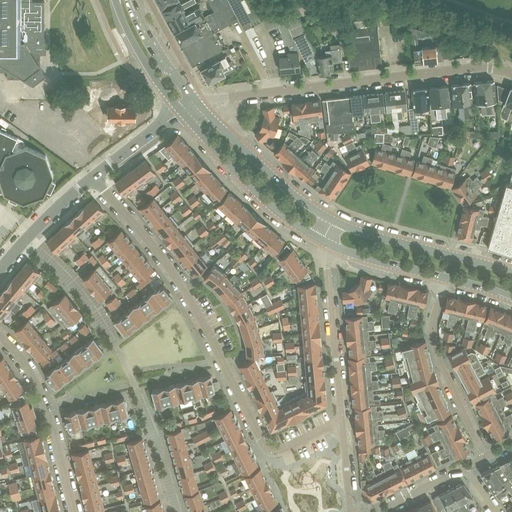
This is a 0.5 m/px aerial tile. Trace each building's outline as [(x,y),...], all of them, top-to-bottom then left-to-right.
[(0,0),(0,71),(7,72),(7,79),(23,79),(33,85),(46,74),(40,66),(40,54),(46,54),(46,38),(44,38),(44,1),(32,1),(31,0),(0,0)] [(179,0),(162,9),(166,17),(182,8),(196,1),(197,0),(187,0),(181,3),(179,0)] [(180,43),(183,48),(192,65),(222,50),(213,31),(237,19),(227,0),(208,0),(215,11),(205,16),(207,20),(198,24),(196,25),(194,21),(190,24),(175,32),(180,43)] [(266,29),(277,24),(287,43),(294,38),(285,20),(280,10),(275,0),(228,0),(242,25),(260,60),(263,59),(251,37),(257,34),(252,25),(262,20),(266,29)] [(277,0),(275,0),(280,10),(285,20),(294,38),(301,52),(312,73),(320,72),(318,55),(306,32),(292,4),(277,0)] [(188,20),(190,24),(194,21),(205,16),(200,6),(185,14),(182,8),(166,17),(172,28),(188,20)] [(382,66),(379,48),(377,26),(368,27),(367,19),(349,21),(350,29),(347,30),(350,52),(348,52),(350,70),(382,66)] [(423,61),(437,60),(436,46),(419,47),(417,35),(411,35),(412,41),(413,40),(415,62),(423,61)] [(294,38),(287,43),(292,52),(279,53),(281,71),(300,70),(298,52),(301,52),(294,38)] [(318,55),(320,72),(320,73),(328,72),(328,69),(333,68),(332,61),(342,61),(340,43),(330,44),(330,50),(325,50),(325,55),(318,55)] [(476,46),(467,43),(465,49),(474,52),(476,46)] [(209,83),(231,71),(234,69),(230,61),(228,62),(225,56),(201,69),(205,76),(204,78),(206,81),(208,82),(209,83)] [(494,80),(483,81),(487,113),(492,112),(491,101),(496,101),(494,80)] [(482,113),(487,113),(483,81),(474,82),(476,103),(481,102),(482,113)] [(470,83),(460,84),(465,119),(469,118),(467,103),(472,102),(470,83)] [(465,119),(460,84),(451,85),(453,104),(459,104),(460,114),(458,114),(459,122),(465,121),(465,119)] [(447,85),(438,86),(442,118),(447,118),(445,105),(449,104),(447,85)] [(501,106),(506,92),(507,90),(497,85),(497,87),(498,105),(501,106)] [(442,118),(438,86),(429,87),(431,106),(436,106),(437,119),(442,118)] [(427,87),(412,89),(414,109),(409,109),(409,115),(410,118),(415,117),(415,114),(430,113),(427,87)] [(511,107),(511,106),(511,88),(510,88),(501,113),(501,117),(507,120),(511,107)] [(404,90),(394,91),(397,118),(402,118),(401,109),(406,108),(404,90)] [(397,118),(394,91),(385,92),(387,111),(391,110),(392,120),(397,119),(397,118)] [(382,92),(372,93),(376,121),(380,120),(379,111),(384,110),(382,92)] [(372,93),(363,94),(365,113),(370,112),(371,121),(376,121),(372,93)] [(361,95),(350,96),(352,112),(357,112),(358,122),(359,125),(360,125),(360,122),(365,122),(361,95)] [(355,132),(352,112),(350,96),(326,98),(329,122),(325,122),(326,131),(355,132)] [(320,99),(310,100),(313,122),(318,121),(319,127),(324,126),(320,99)] [(313,122),(310,100),(301,102),(305,129),(306,136),(310,137),(309,128),(308,122),(313,122)] [(306,136),(305,129),(301,102),(291,103),(294,125),(300,124),(300,129),(298,130),(299,133),(306,136)] [(125,120),(125,119),(134,119),(134,116),(135,116),(137,114),(137,112),(135,109),(134,109),(134,107),(124,107),(124,106),(122,106),(122,104),(117,104),(117,106),(115,106),(115,107),(109,107),(109,119),(118,119),(118,120),(125,120)] [(264,115),(262,123),(276,127),(279,117),(275,116),(273,106),(263,108),(264,115)] [(417,117),(415,117),(410,118),(411,126),(412,134),(418,134),(418,130),(417,117)] [(276,127),(262,123),(259,130),(255,133),(262,141),(269,134),(273,136),(276,127)] [(0,193),(3,192),(3,194),(10,196),(8,199),(16,202),(17,200),(23,203),(44,195),(46,192),(50,193),(55,182),(51,180),(53,176),(46,155),(26,146),(25,146),(23,140),(0,129),(0,193)] [(273,152),(281,159),(302,137),(301,136),(299,138),(297,136),(289,132),(287,136),(294,139),(288,145),(283,142),(273,152)] [(186,144),(177,134),(165,145),(173,155),(186,144)] [(407,146),(408,143),(410,136),(405,136),(402,144),(407,146)] [(280,159),(289,167),(299,155),(294,151),(303,142),(305,144),(309,140),(307,138),(302,137),(281,159),(280,159)] [(314,146),(318,150),(323,143),(319,140),(314,146)] [(353,140),(349,142),(360,167),(369,162),(363,149),(362,149),(360,144),(355,146),(353,140)] [(272,150),(277,145),(273,141),(268,146),(272,150)] [(351,171),(360,167),(349,142),(345,144),(348,150),(343,152),(351,171)] [(371,162),(381,165),(388,144),(383,142),(381,149),(375,148),(371,162)] [(323,143),(318,150),(322,153),(327,146),(323,143)] [(193,152),(186,144),(173,155),(181,164),(194,152),(193,152)] [(381,165),(391,168),(393,162),(399,164),(401,156),(400,155),(390,152),(392,145),(388,144),(381,165)] [(330,148),(326,153),(331,157),(335,152),(330,148)] [(391,168),(410,174),(414,160),(409,158),(412,151),(407,150),(402,148),(400,155),(401,156),(399,164),(393,162),(391,168)] [(296,173),(315,152),(312,149),(303,159),(299,155),(289,167),(296,173)] [(202,161),(194,152),(181,164),(189,173),(202,161)] [(315,152),(296,173),(304,180),(314,169),(309,165),(318,155),(315,152)] [(412,175),(422,178),(429,157),(424,155),(421,162),(416,160),(412,175)] [(422,178),(432,181),(436,166),(431,165),(433,158),(429,157),(422,178)] [(150,166),(145,160),(135,167),(145,180),(155,173),(153,170),(153,169),(150,165),(150,166)] [(157,169),(164,164),(161,160),(154,165),(157,169)] [(189,173),(197,182),(210,170),(202,161),(189,173)] [(325,162),(322,166),(344,180),(350,172),(333,161),(330,165),(325,162)] [(340,188),(344,180),(322,166),(318,163),(316,167),(325,172),(322,177),(326,179),(340,188)] [(432,181),(441,184),(446,169),(447,166),(437,163),(436,166),(432,181)] [(164,164),(157,169),(159,172),(166,167),(164,164)] [(447,166),(446,169),(441,184),(450,187),(456,169),(447,166)] [(135,167),(125,174),(135,188),(145,180),(135,167)] [(483,178),(490,173),(487,168),(480,173),(483,178)] [(211,171),(210,170),(197,182),(205,191),(218,180),(210,171),(211,171)] [(490,173),(483,178),(486,181),(492,177),(490,173)] [(125,195),(135,188),(125,174),(115,182),(125,195)] [(175,185),(182,179),(179,176),(173,181),(175,185)] [(307,181),(311,185),(316,179),(312,176),(307,181)] [(451,188),(457,196),(479,180),(477,177),(472,180),(469,176),(451,188)] [(182,179),(175,185),(178,188),(185,183),(182,179)] [(319,192),(330,199),(332,195),(334,196),(340,188),(326,179),(321,188),(317,185),(315,189),(319,192)] [(226,189),(218,180),(205,191),(214,200),(226,189)] [(479,180),(457,196),(463,204),(476,195),(480,192),(477,187),(482,184),(479,180)] [(504,189),(504,191),(495,221),(494,225),(493,229),(491,233),(487,246),(508,253),(511,254),(511,185),(506,183),(504,189)] [(151,188),(155,193),(159,189),(156,185),(151,188)] [(150,197),(155,193),(151,188),(146,192),(150,197)] [(172,199),(179,194),(176,191),(169,196),(172,199)] [(227,213),(238,200),(229,192),(218,204),(227,213)] [(179,194),(172,199),(175,203),(181,197),(179,194)] [(187,200),(190,204),(197,198),(194,195),(187,200)] [(137,201),(141,205),(146,201),(142,197),(137,201)] [(147,217),(148,218),(161,208),(153,198),(140,209),(144,213),(142,214),(146,218),(147,217)] [(200,202),(197,198),(190,204),(193,207),(200,202)] [(95,220),(104,211),(92,199),(84,207),(83,207),(95,220)] [(247,208),(238,200),(227,213),(236,221),(248,208),(247,207),(247,208)] [(192,210),(189,207),(186,203),(179,209),(185,216),(192,210)] [(484,211),(464,206),(462,215),(488,221),(489,217),(483,216),(484,211)] [(85,228),(95,220),(83,207),(74,215),(85,228)] [(155,228),(171,216),(170,215),(168,217),(161,208),(148,218),(149,220),(147,221),(151,225),(152,224),(155,228)] [(257,216),(248,208),(236,221),(245,229),(257,216)] [(197,210),(192,214),(196,219),(200,215),(197,210)] [(74,215),(65,224),(76,236),(85,228),(74,215)] [(462,215),(460,223),(475,227),(474,228),(480,230),(481,225),(487,226),(488,221),(462,215)] [(178,225),(171,216),(155,228),(162,237),(162,238),(178,225)] [(266,224),(257,216),(245,229),(254,237),(266,224)] [(207,225),(211,230),(216,226),(212,221),(207,225)] [(472,237),(474,228),(475,227),(460,223),(457,234),(459,235),(458,239),(474,243),(476,238),(472,237)] [(65,224),(56,232),(68,245),(76,236),(65,224)] [(254,237),(263,245),(274,232),(266,225),(266,224),(254,237)] [(179,226),(178,225),(162,238),(170,247),(186,234),(185,234),(183,236),(176,227),(179,226)] [(203,225),(196,230),(202,237),(209,232),(203,225)] [(105,232),(109,236),(114,232),(110,228),(105,232)] [(116,251),(129,240),(128,239),(129,238),(126,234),(125,235),(121,230),(108,241),(116,251)] [(215,236),(217,240),(224,235),(221,231),(215,236)] [(58,253),(68,245),(56,232),(47,241),(53,246),(52,247),(55,251),(56,250),(58,253)] [(284,241),(274,232),(263,245),(273,253),(284,241)] [(171,247),(178,256),(193,244),(186,234),(170,247),(170,248),(171,247)] [(100,235),(96,239),(100,244),(104,240),(100,235)] [(227,238),(224,235),(217,240),(220,243),(227,238)] [(211,245),(217,240),(215,236),(208,242),(211,245)] [(225,247),(230,241),(227,238),(221,243),(225,247)] [(100,244),(96,239),(91,243),(95,248),(100,244)] [(130,241),(129,240),(116,251),(124,260),(136,249),(133,245),(134,244),(131,240),(130,241)] [(217,240),(211,245),(213,249),(220,243),(217,240)] [(286,269),(300,259),(292,249),(287,243),(276,255),(286,269)] [(193,244),(178,256),(181,260),(180,261),(183,265),(184,264),(185,265),(198,255),(191,246),(193,244)] [(140,254),(136,249),(124,260),(131,269),(144,259),(143,258),(145,256),(141,252),(140,254)] [(235,255),(238,258),(244,252),(241,249),(235,255)] [(247,255),(244,252),(238,258),(241,261),(247,255)] [(79,257),(84,262),(88,257),(84,253),(79,257)] [(102,263),(107,259),(103,254),(98,258),(102,263)] [(88,258),(93,264),(97,261),(91,255),(88,258)] [(186,267),(185,268),(188,272),(189,271),(193,275),(206,265),(198,255),(185,265),(186,267)] [(232,264),(238,258),(235,255),(229,261),(232,264)] [(79,266),(84,262),(79,257),(75,261),(79,266)] [(238,258),(232,264),(235,267),(241,261),(238,258)] [(253,258),(248,262),(252,267),(257,262),(253,258)] [(107,259),(102,263),(106,267),(110,263),(107,259)] [(139,279),(152,268),(148,264),(150,263),(146,259),(145,260),(144,259),(131,269),(139,279)] [(307,269),(300,259),(286,269),(296,283),(311,277),(307,270),(307,269)] [(19,271),(32,282),(40,272),(37,270),(38,269),(34,266),(33,267),(27,262),(19,271)] [(87,285),(90,289),(108,275),(100,265),(89,274),(83,279),(87,285)] [(204,278),(213,285),(224,273),(213,265),(204,278)] [(11,280),(24,291),(32,282),(19,271),(12,280),(11,280)] [(117,281),(122,277),(118,273),(113,276),(117,281)] [(213,285),(221,294),(233,283),(224,273),(213,285)] [(116,285),(108,275),(90,289),(94,293),(99,299),(105,293),(105,294),(116,285)] [(143,280),(145,283),(152,278),(149,275),(143,280)] [(265,283),(273,279),(270,275),(263,279),(265,283)] [(371,278),(361,275),(360,282),(354,287),(364,298),(371,292),(369,289),(371,278)] [(252,285),(259,280),(257,276),(250,281),(252,285)] [(122,277),(117,281),(121,286),(126,282),(122,277)] [(273,279),(265,283),(267,287),(275,283),(273,279)] [(24,291),(11,280),(3,289),(16,300),(24,291)] [(139,289),(145,283),(143,280),(137,285),(139,289)] [(259,280),(252,285),(255,289),(262,284),(259,280)] [(44,285),(49,289),(53,285),(48,281),(44,285)] [(242,292),(233,283),(221,294),(228,302),(227,302),(242,292)] [(315,283),(298,285),(299,298),(317,296),(315,283)] [(387,311),(391,312),(398,285),(388,283),(385,297),(390,298),(387,311)] [(172,297),(162,284),(152,292),(162,305),(172,297)] [(399,301),(404,302),(408,286),(398,284),(398,285),(391,312),(396,313),(399,301)] [(57,289),(53,285),(49,289),(53,293),(57,289)] [(418,289),(408,286),(404,302),(410,303),(407,316),(411,317),(411,315),(418,290),(418,289)] [(356,304),(364,298),(354,287),(349,291),(342,292),(343,302),(353,301),(356,304)] [(136,291),(134,288),(127,293),(130,296),(136,291)] [(3,289),(0,293),(0,302),(9,310),(16,300),(3,289)] [(45,293),(41,289),(37,294),(41,298),(45,293)] [(427,292),(418,290),(411,315),(411,317),(415,318),(418,305),(424,306),(427,292)] [(162,305),(152,292),(143,299),(153,312),(162,305)] [(227,302),(233,312),(248,304),(242,292),(227,302)] [(56,318),(73,303),(70,299),(69,299),(65,294),(59,299),(58,299),(48,308),(56,318)] [(301,310),(317,308),(316,297),(317,297),(317,296),(299,298),(301,310)] [(443,311),(444,311),(449,312),(446,325),(450,326),(456,299),(447,296),(443,311)] [(115,302),(117,306),(121,303),(115,297),(112,299),(115,302)] [(457,298),(456,299),(450,326),(455,327),(458,314),(463,316),(466,300),(457,298)] [(115,302),(112,299),(106,304),(108,307),(115,302)] [(143,299),(133,306),(143,320),(153,312),(143,299)] [(470,331),(470,329),(476,304),(477,303),(466,300),(463,316),(468,317),(465,330),(470,331)] [(9,310),(0,302),(0,318),(0,319),(9,310)] [(117,306),(115,302),(108,307),(111,311),(117,306)] [(77,307),(73,303),(56,318),(64,328),(75,319),(75,318),(81,313),(76,308),(77,307)] [(254,315),(248,304),(233,312),(239,322),(254,315)] [(476,304),(470,329),(470,331),(474,332),(477,319),(483,320),(486,306),(476,304)] [(26,309),(30,314),(35,310),(31,305),(26,309)] [(133,306),(124,314),(134,327),(143,320),(133,306)] [(500,311),(490,307),(482,326),(487,328),(484,335),(489,337),(489,336),(500,311)] [(318,319),(317,308),(301,310),(302,321),(319,320),(319,319),(318,319)] [(30,314),(26,309),(22,313),(26,318),(30,314)] [(500,334),(502,329),(508,314),(500,311),(489,336),(493,337),(495,332),(500,334)] [(42,316),(46,321),(51,317),(47,312),(42,316)] [(124,335),(134,327),(124,314),(113,321),(118,328),(121,332),(124,335)] [(503,341),(507,343),(511,329),(511,316),(508,314),(502,329),(500,334),(505,336),(503,341)] [(239,322),(243,333),(258,328),(254,315),(239,322),(239,323),(239,322)] [(345,326),(345,328),(374,325),(373,320),(368,321),(367,315),(346,317),(347,326),(345,326)] [(17,317),(12,321),(16,325),(21,321),(17,317)] [(51,317),(46,321),(50,326),(55,322),(51,317)] [(22,340),(22,341),(35,330),(27,320),(14,331),(22,340)] [(303,333),(320,332),(319,320),(302,321),(303,333)] [(80,332),(87,327),(85,324),(78,329),(80,332)] [(374,329),(374,325),(345,328),(346,337),(364,335),(369,335),(369,330),(374,329)] [(87,327),(80,332),(83,336),(89,331),(87,327)] [(243,333),(246,343),(262,340),(258,328),(243,333)] [(30,350),(43,339),(35,330),(22,341),(30,350)] [(66,330),(61,334),(65,339),(69,335),(66,330)] [(321,344),(320,332),(303,333),(304,345),(321,344)] [(69,339),(71,343),(78,338),(75,334),(69,339)] [(369,335),(364,335),(346,337),(347,347),(376,343),(375,339),(370,340),(369,335)] [(93,358),(103,351),(101,348),(101,347),(98,343),(98,344),(93,337),(83,345),(93,358)] [(30,350),(30,351),(31,350),(38,360),(51,349),(43,339),(30,350)] [(247,355),(254,354),(264,354),(262,340),(246,343),(247,355)] [(405,364),(431,357),(428,349),(427,349),(425,340),(409,345),(409,347),(401,349),(405,364)] [(59,347),(62,350),(68,345),(66,342),(59,347)] [(376,348),(376,343),(347,347),(349,347),(350,356),(371,354),(370,348),(376,348)] [(321,344),(304,345),(305,357),(322,356),(322,355),(321,344)] [(83,345),(74,352),(84,365),(93,358),(83,345)] [(456,370),(457,370),(471,362),(472,362),(467,353),(464,347),(448,356),(456,370)] [(56,349),(50,354),(52,357),(59,352),(56,349)] [(472,362),(471,362),(457,370),(466,388),(481,381),(481,380),(478,375),(485,372),(474,350),(467,353),(472,362)] [(64,360),(74,373),(84,365),(74,352),(64,360)] [(322,356),(305,357),(306,369),(323,368),(322,356)] [(348,358),(349,368),(376,365),(376,360),(370,361),(369,356),(364,356),(348,358)] [(0,374),(10,367),(9,367),(3,357),(0,359),(0,374)] [(40,362),(43,365),(49,360),(46,357),(40,362)] [(433,366),(431,357),(405,364),(409,378),(434,371),(434,369),(433,369),(432,366),(433,366)] [(244,378),(260,370),(254,359),(239,366),(244,377),(244,378)] [(54,367),(65,380),(74,373),(64,360),(54,367)] [(350,377),(366,375),(371,374),(370,369),(376,369),(376,365),(349,368),(350,377)] [(0,383),(3,387),(17,377),(10,367),(0,374),(0,383)] [(44,374),(46,377),(54,388),(65,380),(54,367),(44,374)] [(323,368),(306,369),(307,381),(304,381),(304,382),(325,380),(324,379),(323,369),(323,368)] [(244,378),(249,389),(265,381),(260,370),(244,378)] [(413,393),(414,393),(420,406),(444,395),(440,387),(439,387),(438,384),(439,384),(434,371),(409,378),(408,378),(413,393)] [(371,374),(366,375),(350,377),(351,387),(378,384),(377,380),(372,380),(371,374)] [(210,375),(198,378),(202,394),(215,391),(210,375)] [(473,403),(496,391),(494,387),(497,386),(492,376),(489,378),(488,376),(481,380),(481,381),(466,388),(465,388),(473,403)] [(10,398),(24,388),(17,378),(17,377),(3,387),(10,398)] [(198,378),(186,381),(191,397),(202,394),(198,378)] [(325,380),(304,382),(305,392),(305,393),(326,392),(325,380)] [(186,381),(175,384),(179,400),(191,397),(186,381)] [(270,391),(265,381),(249,389),(250,389),(255,398),(254,399),(255,399),(273,390),(272,390),(270,391)] [(175,384),(163,388),(168,404),(179,400),(175,384)] [(351,387),(352,396),(368,395),(373,394),(372,389),(378,388),(378,384),(351,387)] [(163,388),(151,391),(152,394),(151,395),(153,399),(155,407),(168,404),(163,388)] [(260,411),(261,410),(278,402),(273,390),(255,399),(260,411)] [(300,395),(309,413),(309,412),(326,404),(325,392),(326,392),(305,393),(305,392),(300,395)] [(15,418),(33,411),(31,406),(29,407),(27,400),(26,401),(23,393),(10,402),(15,418)] [(373,394),(368,395),(352,396),(353,406),(380,403),(379,399),(374,399),(373,394)] [(289,400),(298,418),(309,413),(300,395),(289,400)] [(420,406),(427,420),(434,417),(435,418),(450,411),(447,403),(448,403),(444,395),(420,406)] [(478,412),(479,414),(504,400),(502,397),(497,399),(495,395),(476,404),(480,411),(478,412)] [(124,398),(112,401),(116,417),(128,414),(126,406),(127,406),(125,401),(125,402),(124,398)] [(289,400),(280,405),(278,405),(287,424),(298,418),(289,400)] [(483,422),(499,414),(496,409),(506,404),(504,400),(479,414),(483,422)] [(104,420),(116,417),(112,401),(100,404),(104,420)] [(287,424),(278,405),(280,405),(278,402),(261,410),(271,431),(286,423),(287,424)] [(88,408),(93,424),(104,420),(100,404),(88,408)] [(356,416),(354,416),(383,414),(382,410),(376,411),(376,405),(355,407),(356,416)] [(81,427),(93,424),(88,408),(77,411),(81,427)] [(233,415),(230,410),(215,417),(221,428),(235,421),(235,420),(236,419),(234,414),(233,415)] [(35,417),(33,411),(15,418),(21,434),(37,432),(35,424),(33,417),(35,417)] [(65,414),(67,421),(69,430),(81,427),(77,411),(65,414)] [(202,419),(209,416),(207,411),(200,415),(202,419)] [(501,418),(499,414),(483,422),(487,430),(511,417),(511,415),(511,413),(501,418)] [(355,427),(372,425),(378,424),(377,419),(383,419),(383,414),(354,416),(355,427)] [(451,416),(438,423),(433,425),(435,431),(430,433),(432,437),(457,423),(455,424),(451,416)] [(511,417),(487,430),(488,431),(489,431),(493,438),(511,428),(510,424),(511,422),(511,417)] [(221,428),(226,439),(241,431),(240,431),(238,427),(240,426),(238,421),(236,422),(235,421),(221,428)] [(413,423),(404,428),(407,435),(410,433),(408,430),(415,427),(413,423)] [(462,433),(457,423),(432,437),(434,441),(439,438),(442,443),(446,441),(462,433)] [(355,427),(356,437),(385,434),(384,429),(378,430),(378,424),(372,425),(355,427)] [(170,446),(171,447),(185,443),(181,428),(167,432),(169,442),(169,443),(170,446)] [(399,439),(407,435),(404,428),(396,432),(399,439)] [(247,442),(241,431),(226,439),(231,450),(247,442)] [(446,441),(442,443),(444,448),(439,450),(441,454),(465,442),(466,442),(462,433),(446,441)] [(385,438),(385,434),(356,437),(358,437),(359,446),(379,444),(379,438),(385,438)] [(420,438),(422,442),(431,437),(429,434),(420,438)] [(27,451),(44,447),(41,435),(24,439),(27,451)] [(128,441),(132,456),(146,452),(146,451),(145,447),(145,448),(142,437),(128,441)] [(433,441),(431,437),(422,442),(424,446),(433,441)] [(252,451),(250,446),(249,447),(246,443),(247,443),(247,442),(231,450),(237,460),(251,453),(251,452),(252,451)] [(469,450),(465,442),(441,454),(442,458),(448,455),(450,460),(469,450)] [(171,449),(172,452),(175,462),(189,458),(185,443),(171,447),(171,449)] [(390,446),(393,452),(399,448),(396,443),(390,446)] [(44,447),(27,451),(30,463),(47,459),(44,447)] [(75,466),(92,462),(88,449),(72,453),(75,465),(75,466)] [(426,472),(418,455),(414,449),(405,453),(408,460),(417,476),(426,472)] [(430,453),(433,459),(437,457),(440,456),(437,450),(430,453)] [(435,467),(428,454),(426,451),(418,455),(426,472),(435,467)] [(148,457),(147,454),(146,452),(132,456),(136,471),(150,467),(148,457)] [(242,472),(257,464),(254,459),(256,458),(254,454),(252,454),(251,453),(237,460),(242,472)] [(507,488),(511,495),(511,457),(499,464),(502,468),(496,473),(502,482),(507,488)] [(179,475),(179,476),(193,472),(189,458),(175,462),(178,471),(177,471),(178,474),(178,475),(179,475)] [(47,459),(30,463),(33,475),(50,470),(49,470),(47,460),(47,459)] [(398,486),(406,482),(397,463),(392,466),(390,460),(386,462),(398,486)] [(417,476),(408,460),(399,464),(408,481),(417,476)] [(78,477),(95,473),(92,462),(75,466),(78,477)] [(389,490),(398,486),(386,462),(382,464),(385,470),(381,472),(383,476),(389,490)] [(219,469),(221,475),(227,472),(224,466),(219,469)] [(153,476),(150,467),(136,471),(140,485),(154,481),(154,480),(153,476)] [(492,467),(487,470),(480,473),(498,498),(505,493),(503,491),(507,488),(502,482),(496,473),(492,467)] [(0,470),(2,476),(8,475),(7,468),(0,470)] [(245,476),(251,487),(266,479),(265,479),(260,468),(245,476)] [(381,495),(389,490),(383,476),(381,472),(375,474),(372,469),(369,471),(373,480),(381,495)] [(50,470),(33,475),(36,486),(53,482),(50,470)] [(179,478),(180,480),(180,481),(183,491),(197,487),(193,472),(179,476),(179,478)] [(81,488),(81,489),(97,485),(95,473),(78,477),(78,478),(79,478),(81,488)] [(272,490),(266,479),(251,487),(256,498),(272,490)] [(381,495),(373,480),(366,484),(365,479),(361,480),(362,488),(367,499),(371,497),(372,499),(381,495)] [(145,500),(159,496),(156,486),(156,485),(155,483),(154,481),(140,485),(145,500)] [(53,482),(36,486),(39,498),(56,494),(56,493),(55,493),(52,483),(53,483),(53,482)] [(463,483),(450,489),(461,511),(467,511),(469,511),(464,501),(472,497),(463,483)] [(97,485),(81,489),(84,501),(100,496),(97,485)] [(229,491),(232,496),(238,494),(235,488),(229,491)] [(461,511),(450,489),(438,495),(432,498),(437,509),(444,505),(446,510),(447,509),(448,511),(461,511)] [(190,510),(204,505),(198,490),(185,496),(189,505),(188,505),(189,508),(190,509),(190,510)] [(262,509),(275,503),(277,502),(271,491),(272,491),(272,490),(256,498),(262,509)] [(56,494),(39,498),(42,510),(59,505),(56,494)] [(100,496),(84,501),(87,511),(90,511),(104,509),(100,496)] [(146,506),(148,511),(165,511),(164,510),(160,500),(146,506)] [(422,511),(435,511),(430,501),(420,506),(422,511)]
